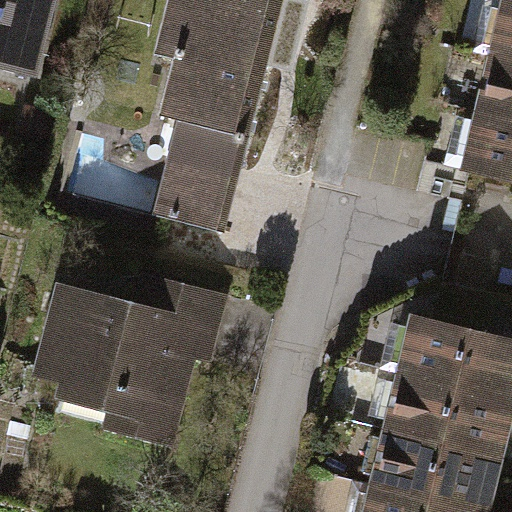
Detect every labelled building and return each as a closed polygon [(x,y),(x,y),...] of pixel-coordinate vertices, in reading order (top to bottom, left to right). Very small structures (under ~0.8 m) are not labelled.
[(50,0),(0,0),(0,64),(32,73),(50,0)] [(283,0),(171,0),(158,53),(179,59),(155,154),(175,159),(160,215),(224,231),(239,174),(236,173),(245,135),(249,136),(283,0)] [(511,0),(510,0),(496,57),(511,60),(511,0)] [(511,60),(496,57),(483,112),(511,119),(511,60)] [(511,119),(483,112),(469,172),(511,182),(511,119)] [(155,311),(63,288),(42,372),(117,392),(108,425),(167,440),(189,354),(203,357),(217,302),(174,291),(164,292),(158,298),(155,311)] [(511,339),(418,317),(404,374),(510,400),(511,391),(511,339)] [(404,374),(390,429),(497,455),(510,400),(404,374)] [(390,429),(377,485),(483,510),(497,455),(390,429)] [(482,511),(483,510),(377,485),(370,511),(482,511)]
